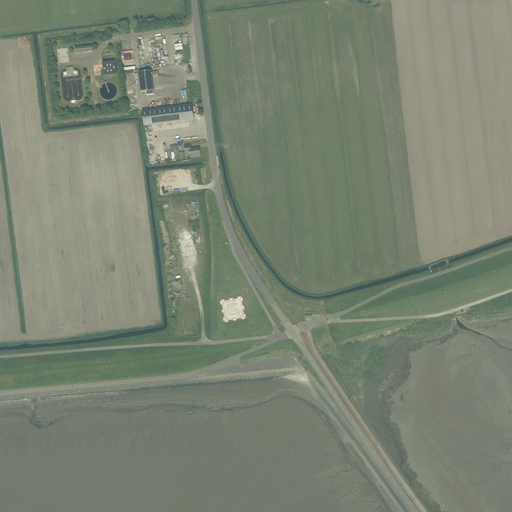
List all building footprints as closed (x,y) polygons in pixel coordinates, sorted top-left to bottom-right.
[(91,45),(74,48),(75,54),(92,52),(91,45)] [(68,47),(57,49),(60,63),(71,61),(68,47)] [(123,52),(125,62),(134,61),(133,55),(132,55),(132,51),(123,52)] [(115,62),(102,64),(104,76),(116,74),(115,62)] [(62,75),(63,79),(71,78),(73,97),(73,99),(72,100),(71,102),(72,106),(79,105),(78,102),(76,101),(75,100),(74,99),(74,97),(72,78),(79,77),(78,74),(78,73),(77,72),(75,72),(74,72),(73,70),(72,69),(66,69),(66,70),(65,73),(64,73),(63,74),(62,75)] [(154,95),(151,71),(138,73),(140,92),(146,92),(147,96),(154,95)] [(191,105),(142,111),(144,126),(193,120),(191,105)] [(190,146),(184,147),(185,153),(189,152),(189,157),(200,156),(199,148),(191,149),(190,146)] [(224,311),(225,320),(245,317),(242,298),(230,300),(231,303),(226,303),(227,311),(224,311)]
